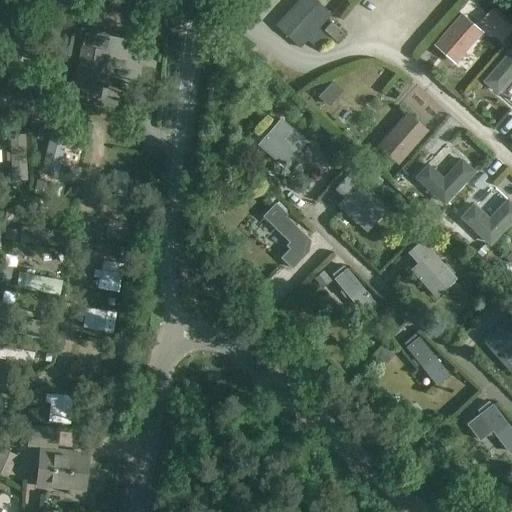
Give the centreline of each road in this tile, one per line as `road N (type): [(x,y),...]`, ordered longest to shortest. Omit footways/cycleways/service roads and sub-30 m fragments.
road 1 (unclassified): [(187,330),(169,281),(170,209),(194,0)]
road 2 (unclassified): [(414,511),(240,350),(187,330)]
road 3 (unclassified): [(137,511),(156,387),(187,330)]
